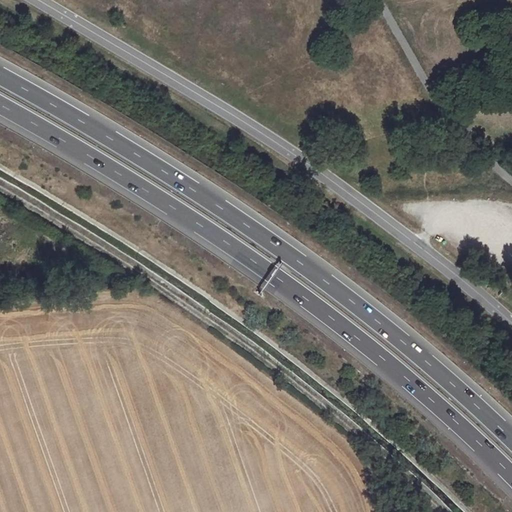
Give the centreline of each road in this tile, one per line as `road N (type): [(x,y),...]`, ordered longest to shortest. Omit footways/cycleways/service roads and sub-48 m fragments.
road 1 (trunk): [(0,105),(204,227),(324,312),(511,475)]
road 2 (trunk): [(511,439),(307,268),(147,160),(0,75)]
road 3 (unclassified): [(511,325),(286,150),(35,0)]
